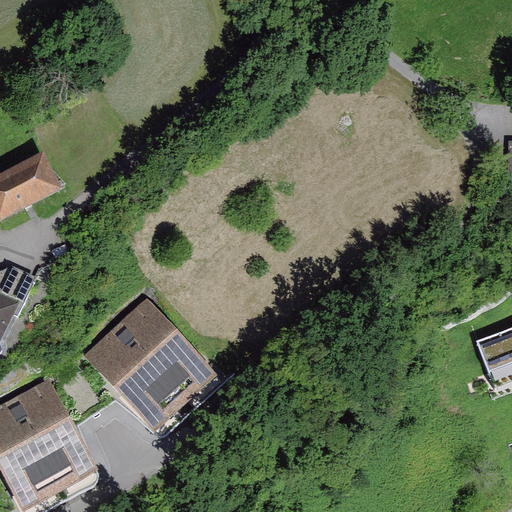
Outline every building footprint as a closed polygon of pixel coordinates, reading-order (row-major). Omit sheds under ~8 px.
[(39,157),(0,177),(0,220),(57,190),(39,157)] [(508,183),(508,178),(493,178),(493,207),(508,207),(508,183)] [(0,295),(19,304),(14,316),(18,318),(36,279),(12,268),(0,272),(0,295)] [(19,304),(0,295),(0,345),(14,316),(19,304)] [(226,377),(154,301),(91,360),(163,437),(226,377)] [(511,328),(465,347),(486,400),(511,390),(511,328)] [(55,381),(0,413),(0,457),(31,511),(40,511),(108,473),(55,381)]
